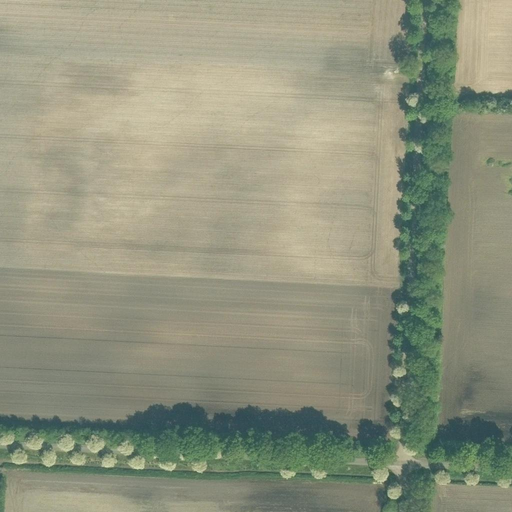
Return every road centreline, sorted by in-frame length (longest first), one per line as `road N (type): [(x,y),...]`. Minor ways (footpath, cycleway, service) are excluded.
road 1 (track): [(417,0),(396,470)]
road 2 (unclassified): [(0,449),(396,471)]
